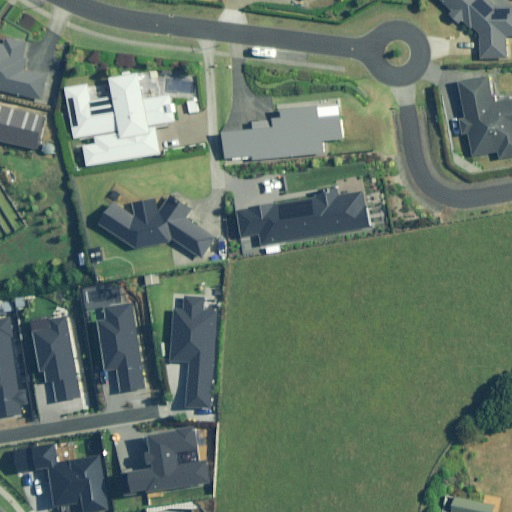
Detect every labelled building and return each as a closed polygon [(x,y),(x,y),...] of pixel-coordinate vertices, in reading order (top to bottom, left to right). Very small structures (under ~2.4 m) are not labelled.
[(511,36),(511,5),(499,6),(492,0),(442,0),(454,10),(450,14),(462,26),(466,22),(473,30),(476,27),(483,34),(483,57),(510,57),(509,36),(511,36)] [(51,75),(31,70),(35,54),(28,52),(31,41),(10,36),(7,46),(0,43),(0,89),(45,100),(51,75)] [(147,99),(143,74),(114,78),(117,97),(94,101),(91,84),(68,88),(77,138),(97,135),(99,144),(86,146),(89,166),(162,154),(157,125),(177,121),(173,95),(147,99)] [(511,100),(497,103),(492,76),(461,82),(467,118),(461,119),(464,135),(470,134),(474,156),(500,152),(501,159),(511,157),(511,100)] [(286,118),(276,119),(256,121),(257,130),(225,133),(228,160),(255,157),(255,160),(326,153),(325,141),(344,140),(342,116),(323,118),(322,107),(285,111),(286,118)] [(261,233),(263,245),(370,226),(364,193),(339,198),(338,190),(316,194),(317,197),(237,211),(242,236),(261,233)] [(138,210),(133,212),(119,201),(102,223),(139,250),(171,245),(175,238),(203,257),(217,237),(188,217),(193,210),(174,196),(164,210),(160,210),(158,198),(137,202),(138,210)] [(210,407),(216,313),(202,312),(203,297),(185,296),(184,311),(174,310),(170,362),(189,363),(186,406),(210,407)] [(144,389),(132,304),(104,308),(106,320),(97,321),(104,370),(118,368),(121,392),(144,389)] [(68,316),(31,322),(38,370),(46,369),(48,382),(54,381),(57,401),(80,398),(68,316)] [(8,319),(0,319),(0,415),(21,413),(8,319)] [(128,470),(132,493),(211,480),(207,461),(178,466),(176,453),(198,450),(194,429),(147,437),(149,453),(146,453),(148,467),(128,470)] [(53,443),(12,450),(16,471),(47,466),(54,506),(82,501),(84,511),(108,508),(100,456),(57,463),(53,443)] [(498,511),(500,505),(484,501),(481,501),(457,496),(448,494),(444,511),(498,511)]
